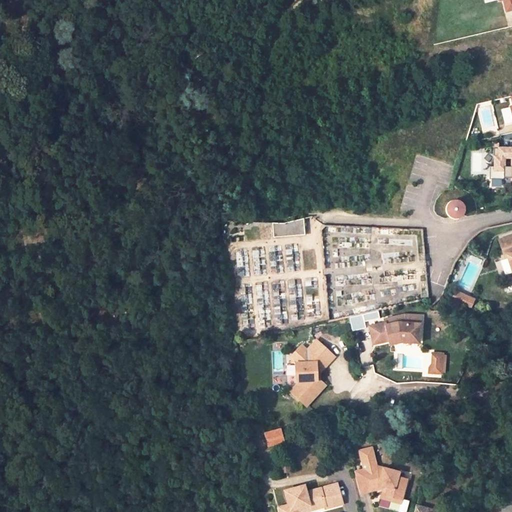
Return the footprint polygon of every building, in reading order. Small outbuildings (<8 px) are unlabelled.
[(511,0),(503,0),(506,9),(511,7),(511,0)] [(481,129),(495,127),(492,102),(477,104),(481,129)] [(511,148),(494,148),(494,157),(496,158),(496,166),(491,166),(491,179),(505,179),(505,178),(511,177),(511,148)] [(463,215),(464,213),(465,210),(465,208),(464,205),(462,203),(460,201),(457,200),(454,200),(451,201),(449,202),(447,204),(446,207),(445,210),(445,212),(446,214),(448,217),(450,218),(453,219),(456,220),(459,219),(461,217),(463,215)] [(304,234),(302,219),(281,224),(271,223),(272,230),(272,236),(304,234)] [(510,287),(511,286),(511,237),(493,243),(498,260),(501,259),(510,287)] [(472,300),(454,292),(450,300),(468,308),(472,300)] [(370,312),(347,317),(350,331),(364,328),(362,319),(372,317),(370,312)] [(390,339),(395,338),(413,339),(414,324),(394,324),(384,325),(384,322),(367,325),(370,343),(390,339)] [(297,380),(292,385),(287,390),(303,405),(323,385),(316,378),(314,378),(314,370),(317,370),(332,353),(314,335),(304,345),(299,340),(289,349),(296,355),(292,359),(292,366),(297,370),(297,380)] [(289,349),(285,353),(292,359),(296,355),(289,349)] [(441,354),(431,353),(430,365),(428,367),(428,373),(440,373),(441,354)] [(278,429),(263,433),(267,446),(282,442),(278,429)] [(367,463),(368,467),(374,467),(370,447),(357,450),(360,465),(367,463)] [(397,473),(374,467),(368,467),(352,471),(357,493),(368,491),(366,486),(376,483),(386,486),(383,496),(399,501),(404,481),(395,478),(397,473)] [(383,496),(386,486),(376,483),(366,486),(368,491),(377,488),(380,491),(378,500),(398,505),(399,501),(383,496)] [(277,511),(298,511),(297,506),(309,504),(309,506),(324,503),(325,508),(341,504),(336,485),(305,492),(303,487),(284,492),(285,499),(275,500),(277,511)] [(297,506),(298,511),(305,511),(325,508),(324,503),(309,506),(309,504),(297,506)]
